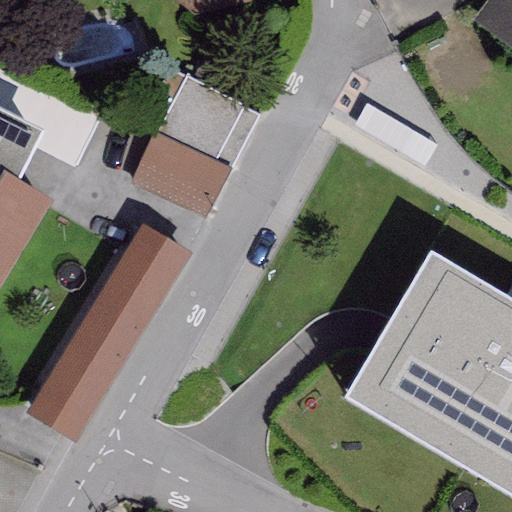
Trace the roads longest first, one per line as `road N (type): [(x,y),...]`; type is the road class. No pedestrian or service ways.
road 1 (residential): [(335,0),(318,69),(107,445)]
road 2 (residential): [(265,511),(107,445)]
